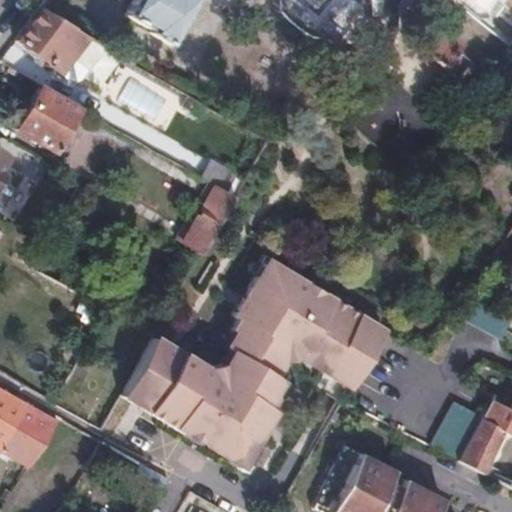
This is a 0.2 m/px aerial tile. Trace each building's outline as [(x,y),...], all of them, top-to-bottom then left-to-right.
[(130,0),(124,12),(151,27),(148,31),(169,42),(193,0),(130,0)] [(511,0),(470,0),(511,32),(511,0)] [(88,68),(105,46),(38,7),(13,40),(57,70),(68,55),(88,68)] [(37,85),(14,127),(52,148),(75,106),(37,85)] [(212,183),(232,195),(240,181),(214,165),(206,179),(212,183)] [(221,213),(232,195),(212,183),(178,240),(199,253),(209,235),(221,213)] [(261,261),(259,264),(242,290),(256,299),(241,323),(233,317),(226,328),(234,333),(225,348),(228,350),(219,364),(200,374),(191,367),(191,363),(177,354),(144,411),(178,434),(182,429),(190,434),(236,465),(256,434),(241,424),(256,403),(264,408),(270,398),(262,392),(272,378),(267,375),(277,360),(296,350),(306,356),(308,363),(345,387),(377,331),(364,323),(317,292),(314,296),(261,261)] [(226,313),(233,317),(241,323),(256,299),(242,290),(235,300),(226,313)] [(119,394),(130,402),(163,343),(152,337),(119,394)] [(138,407),(144,411),(177,354),(170,348),(163,343),(130,402),(138,407)] [(0,448),(12,429),(1,421),(13,399),(0,391),(0,448)] [(504,407),(507,400),(489,391),(488,393),(486,398),(504,407)] [(511,410),(504,407),(486,398),(476,416),(453,456),(480,471),(498,428),(507,433),(511,424),(511,410)] [(52,423),(13,399),(1,421),(12,429),(0,448),(0,453),(25,469),(52,423)] [(426,443),(453,456),(476,416),(449,401),(426,443)] [(241,424),(256,434),(262,426),(270,412),(264,408),(256,403),(241,424)] [(403,500),(410,486),(397,479),(393,486),(382,480),(387,470),(340,446),(330,465),(403,500)] [(160,490),(167,479),(138,464),(132,474),(160,490)] [(401,511),(398,510),(403,500),(330,465),(309,506),(320,511),(401,511)] [(403,500),(429,511),(436,500),(410,486),(403,500)]
